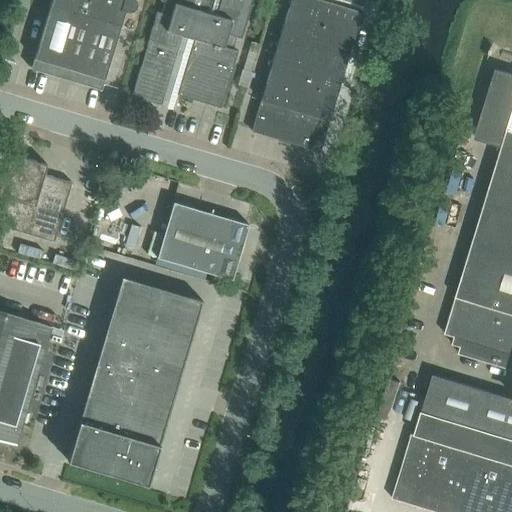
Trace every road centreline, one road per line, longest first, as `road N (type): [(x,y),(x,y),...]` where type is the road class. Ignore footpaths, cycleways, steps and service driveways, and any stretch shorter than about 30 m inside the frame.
road 1 (unclassified): [(210,511),(296,231),(292,208),(272,185),(0,107)]
road 2 (unknown): [(39,496),(101,252)]
